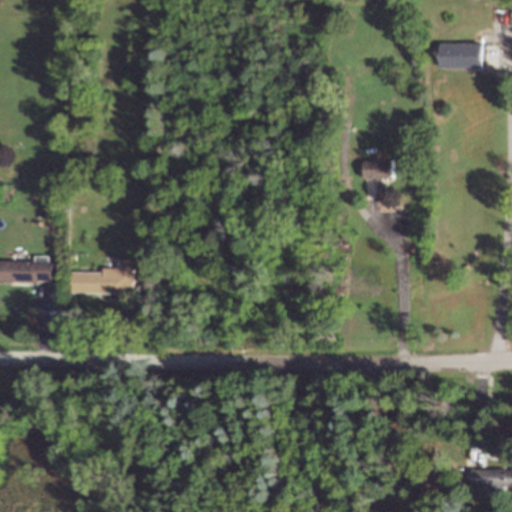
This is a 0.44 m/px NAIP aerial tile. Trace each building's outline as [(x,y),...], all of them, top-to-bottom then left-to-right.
[(439,66),(484,67),(484,43),(440,41),(439,66)] [(394,159),(364,160),(365,178),(394,177),(394,159)] [(0,259),(0,279),(52,281),(53,255),(35,255),(35,260),(0,259)] [(72,292),(138,293),(138,258),(118,257),(118,267),(103,266),(103,271),(73,271),(72,292)] [(511,467),(473,468),(473,485),(511,485),(511,467)]
